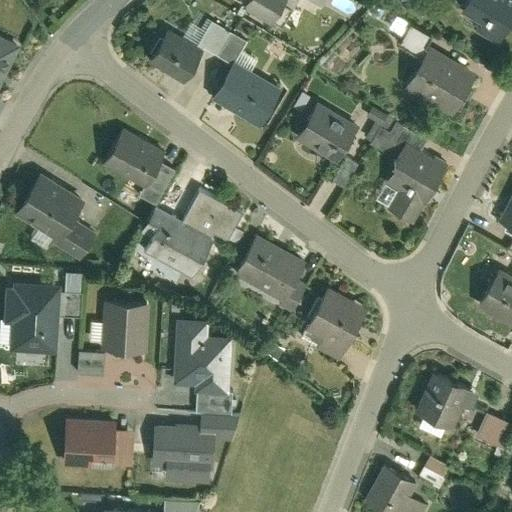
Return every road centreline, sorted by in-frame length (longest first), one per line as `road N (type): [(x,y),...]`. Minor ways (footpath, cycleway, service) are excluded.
road 1 (residential): [(410,302),(75,48)]
road 2 (residential): [(410,302),(326,511)]
road 3 (residential): [(511,121),(410,302)]
road 4 (residential): [(0,413),(51,398),(157,398)]
road 5 (residential): [(75,48),(0,165)]
road 6 (residential): [(511,372),(410,302)]
